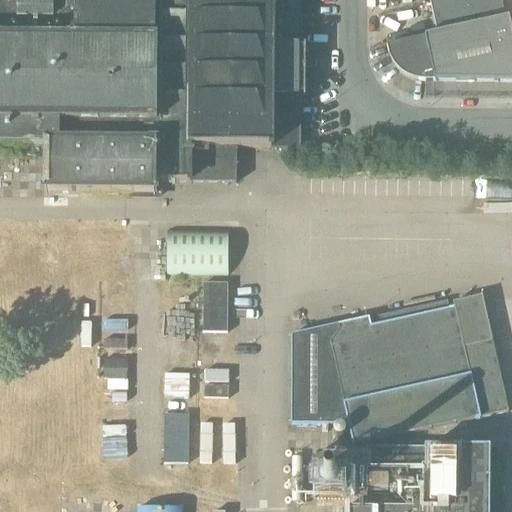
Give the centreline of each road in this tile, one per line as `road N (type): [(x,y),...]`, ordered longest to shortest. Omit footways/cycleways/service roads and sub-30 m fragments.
road 1 (unclassified): [(511,123),(393,123),(352,69),(353,0)]
road 2 (unknown): [(149,214),(154,455)]
